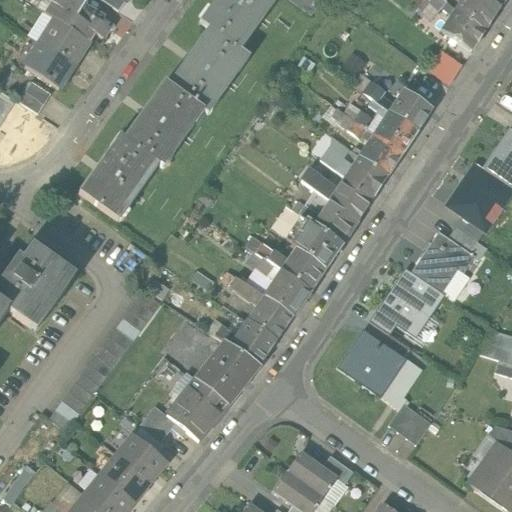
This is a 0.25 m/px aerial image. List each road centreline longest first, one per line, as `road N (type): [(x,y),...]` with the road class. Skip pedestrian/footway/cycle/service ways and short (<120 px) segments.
road 1 (residential): [(275,390),(511,35)]
road 2 (residential): [(180,0),(79,145),(47,176),(0,187)]
road 3 (residential): [(275,390),(449,511)]
road 4 (residential): [(174,511),(275,390)]
